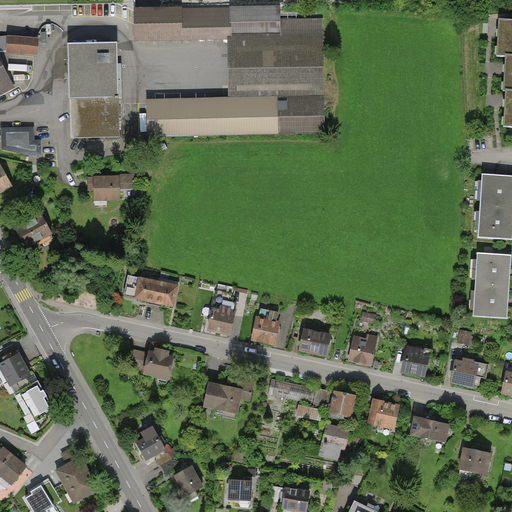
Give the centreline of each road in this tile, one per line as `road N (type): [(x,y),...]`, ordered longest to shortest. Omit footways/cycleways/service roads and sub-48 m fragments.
road 1 (residential): [(42,330),(76,321),(511,412)]
road 2 (tertiary): [(42,330),(144,511)]
